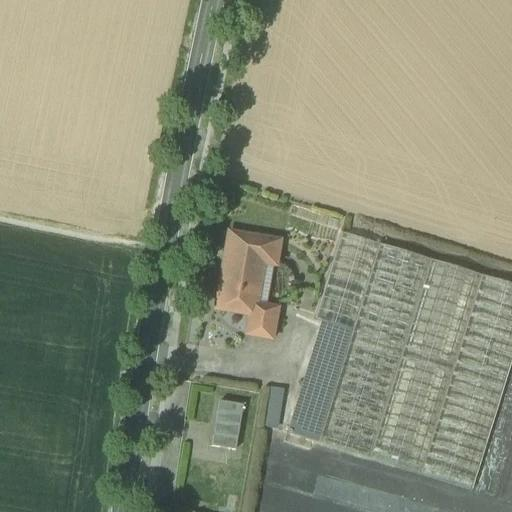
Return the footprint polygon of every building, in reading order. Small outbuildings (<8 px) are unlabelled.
[(314,321),(320,323),(351,332),(378,246),(341,234),(314,321)] [(217,309),(250,315),(251,314),(252,314),(253,308),(261,262),(273,265),(276,245),(230,237),(217,309)] [(511,358),(511,286),(378,246),(351,332),(320,323),(286,435),(471,492),(511,358)] [(247,335),(270,339),(275,311),(253,308),(252,314),(251,314),(250,315),(247,335)] [(266,387),(262,426),(277,428),(281,389),(266,387)] [(211,448),(235,451),(242,407),(219,403),(211,448)]
